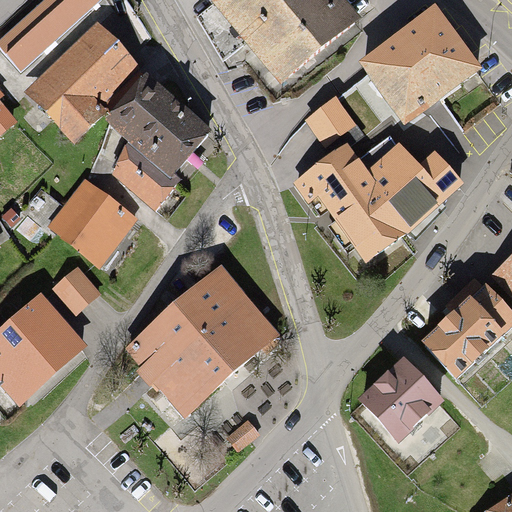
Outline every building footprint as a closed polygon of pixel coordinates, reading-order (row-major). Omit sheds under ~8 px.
[(101,0),(49,0),(1,45),(25,70),(101,0)] [(233,0),(219,12),(287,93),(363,31),(338,0),(233,0)] [(442,20),(369,72),(415,135),(487,82),(442,20)] [(101,38),(31,102),(78,153),(110,124),(101,113),(139,78),(101,38)] [(216,147),(151,90),(116,129),(182,187),(216,147)] [(0,102),(0,124),(11,116),(0,102)] [(342,153),(307,177),(368,262),(456,200),(434,169),(380,207),(342,153)] [(132,161),(115,181),(162,220),(179,200),(132,161)] [(88,193),(52,240),(101,277),(137,231),(88,193)] [(511,262),(494,279),(511,299),(511,262)] [(221,273),(132,350),(186,412),(275,334),(221,273)] [(421,349),(458,389),(511,340),(511,323),(484,293),(421,349)] [(83,349),(39,299),(0,332),(0,392),(14,409),(83,349)] [(356,407),(394,449),(440,407),(403,365),(356,407)] [(511,511),(511,497),(488,511),(511,511)]
